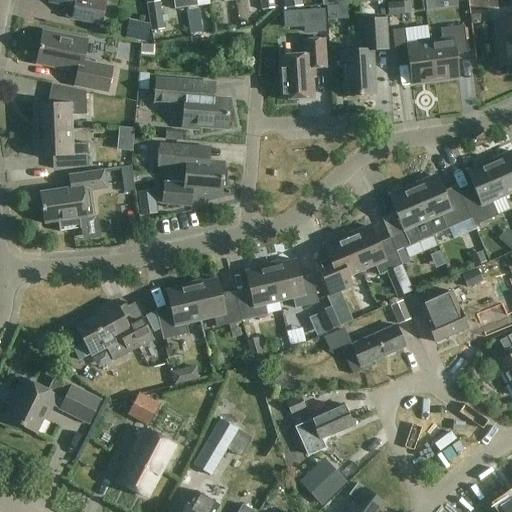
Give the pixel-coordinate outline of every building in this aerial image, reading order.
[(48,0),(48,2),(74,7),(71,19),(101,25),(105,2),(97,0),(48,0)] [(186,8),(184,0),(172,0),(174,9),(186,8)] [(273,0),(260,0),(262,11),(272,9),(274,8),(275,9),(273,0)] [(283,0),(284,9),(302,6),(301,0),(283,0)] [(160,1),(146,3),(150,32),(164,30),(160,1)] [(403,1),(386,3),(387,16),(404,14),(403,1)] [(490,13),(470,15),(471,26),(491,24),(490,13)] [(511,17),(494,20),(501,68),(511,66),(511,17)] [(345,96),(375,94),(372,51),(387,50),(385,19),(360,20),(362,50),(339,52),(340,68),(343,67),(345,96)] [(429,41),(435,81),(458,78),(455,54),(467,53),(463,26),(440,29),(441,40),(429,41)] [(435,81),(429,41),(406,44),(404,29),(392,30),(396,62),(408,61),(411,85),(435,81)] [(42,32),(36,63),(77,71),(74,86),(107,92),(112,68),(82,62),(86,41),(42,32)] [(281,100),(313,98),(311,68),(325,67),(323,40),(303,41),(304,55),(278,57),(281,100)] [(151,99),(154,71),(144,70),(141,98),(151,99)] [(198,127),(226,129),(229,100),(185,96),(186,81),(155,79),(153,103),(184,106),(182,129),(197,130),(198,127)] [(35,131),(71,130),(70,115),(86,115),(85,91),(51,85),(47,105),(34,105),(35,131)] [(419,100),(430,112),(442,101),(431,89),(419,100)] [(117,135),(132,137),(133,129),(118,127),(117,135)] [(71,130),(35,131),(36,157),(52,156),(53,169),(88,167),(87,143),(71,144),(71,130)] [(209,148),(174,145),(159,144),(157,168),(185,170),(184,186),(164,184),(162,204),(186,206),(187,191),(221,194),(223,163),(208,162),(209,148)] [(511,153),(490,163),(505,195),(511,192),(511,153)] [(505,195),(490,163),(467,173),(473,187),(459,193),(470,219),(473,226),(498,216),(491,201),(505,195)] [(90,191),(106,189),(103,170),(68,176),(70,188),(39,193),(43,224),(57,222),(59,232),(81,229),(79,218),(93,216),(90,191)] [(470,219),(459,193),(456,186),(443,192),(436,177),(413,187),(433,235),(470,219)] [(403,247),(420,240),(433,235),(413,187),(389,198),(395,213),(382,218),(390,238),(401,265),(410,261),(403,247)] [(154,201),(140,203),(141,215),(156,213),(154,201)] [(401,265),(390,238),(377,243),(371,227),(347,238),(361,270),(374,265),(378,275),(401,265)] [(316,261),(330,295),(352,286),(348,276),(361,270),(347,238),(323,248),(327,256),(316,261)] [(474,267),(486,262),(481,251),(469,257),(474,267)] [(270,266),(278,301),(292,298),(295,308),(318,303),(311,275),(299,277),(295,260),(270,266)] [(278,301),(270,266),(245,272),(249,289),(234,293),(241,321),(267,315),(264,304),(278,301)] [(467,288),(483,281),(477,270),(462,277),(467,288)] [(241,321),(234,293),(234,291),(220,294),(216,279),(191,285),(199,320),(214,316),(216,327),(229,324),(235,348),(244,346),(239,328),(236,328),(234,323),(241,321)] [(199,320),(191,285),(166,291),(169,306),(155,310),(163,340),(188,334),(185,323),(199,320)] [(419,306),(435,343),(468,329),(451,292),(419,306)] [(411,319),(403,301),(390,306),(397,325),(411,319)] [(126,324),(114,302),(96,311),(98,316),(76,328),(91,355),(121,339),(129,352),(152,339),(140,317),(126,324)] [(315,319),(289,324),(292,340),(318,334),(315,319)] [(395,324),(361,339),(349,345),(359,367),(405,347),(395,324)] [(264,357),(255,329),(245,333),(254,360),(264,357)] [(496,362),(511,392),(511,334),(507,337),(511,346),(511,347),(507,350),(510,355),(496,362)] [(88,423),(99,400),(71,386),(64,400),(57,396),(23,379),(1,423),(17,431),(20,426),(36,433),(47,410),(49,411),(52,406),(88,423)] [(160,404),(139,392),(127,415),(148,426),(160,404)] [(299,397),(286,403),(291,415),(288,416),(293,428),(308,421),(303,409),(305,408),(299,397)] [(343,403),(311,417),(320,439),(353,425),(343,403)] [(219,419),(193,466),(211,476),(237,430),(219,419)] [(117,483),(147,498),(174,446),(144,430),(117,483)] [(357,484),(351,491),(348,496),(355,500),(346,511),(376,511),(383,503),(357,484)] [(196,493),(188,506),(187,505),(182,511),(213,511),(217,506),(196,493)] [(511,511),(511,497),(500,506),(504,511),(511,511)]
